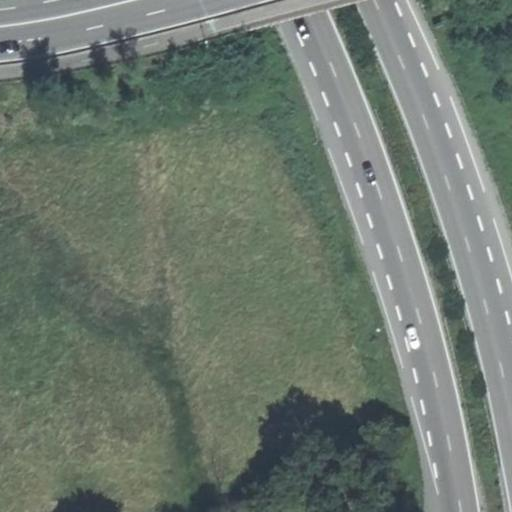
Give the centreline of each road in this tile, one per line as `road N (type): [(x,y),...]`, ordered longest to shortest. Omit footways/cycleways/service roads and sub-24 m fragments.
road 1 (trunk): [(301,0),(350,109),(430,344),(464,511)]
road 2 (trunk): [(511,410),(448,180),(374,0)]
road 3 (secondary): [(60,21),(182,0)]
